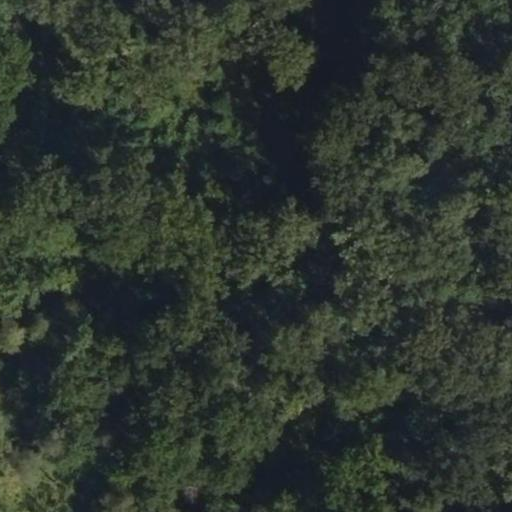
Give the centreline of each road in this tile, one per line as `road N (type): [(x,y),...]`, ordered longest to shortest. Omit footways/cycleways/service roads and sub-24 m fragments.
road 1 (track): [(416,511),(341,468),(139,304),(0,284)]
road 2 (track): [(419,0),(471,121),(511,183)]
road 3 (track): [(0,142),(22,0)]
